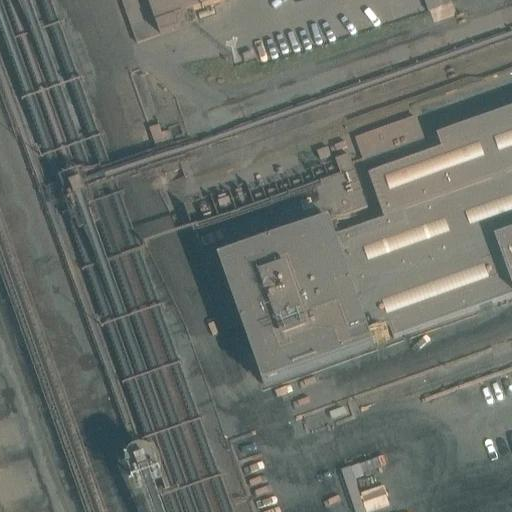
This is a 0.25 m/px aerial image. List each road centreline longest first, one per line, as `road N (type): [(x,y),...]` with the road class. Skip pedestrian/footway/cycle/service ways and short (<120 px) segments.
road 1 (unknown): [(103,86),(200,320),(265,416),(275,455),(307,511)]
road 2 (unknown): [(273,27),(103,86)]
